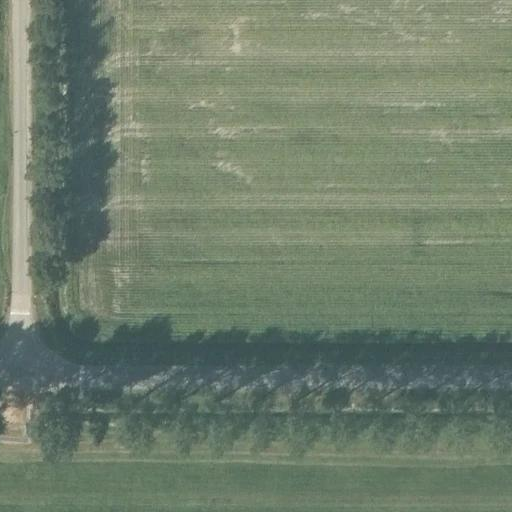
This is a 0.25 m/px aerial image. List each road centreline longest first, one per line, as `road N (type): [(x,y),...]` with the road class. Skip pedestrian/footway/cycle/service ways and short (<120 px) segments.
road 1 (unclassified): [(84,377),(511,377)]
road 2 (unclassified): [(19,377),(19,0)]
